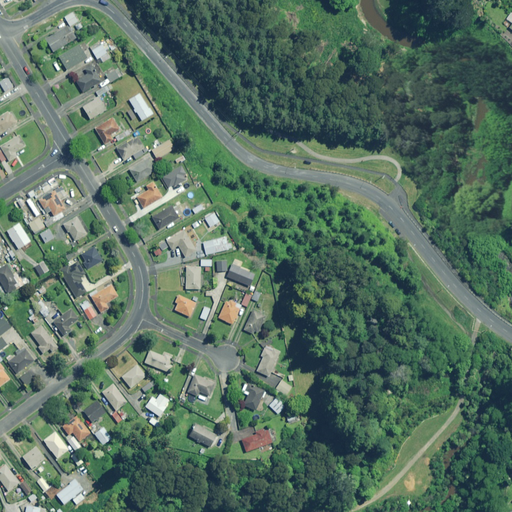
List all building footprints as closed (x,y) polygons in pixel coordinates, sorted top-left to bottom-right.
[(78,22),(72,13),(64,18),(70,27),(78,22)] [(75,39),(67,27),(45,40),(53,53),(75,39)] [(87,59),(79,45),(58,57),(66,71),(87,59)] [(110,59),(102,45),(92,51),(96,59),(99,58),(102,63),(110,59)] [(101,82),(91,66),(84,70),(87,75),(75,81),(83,93),(101,82)] [(119,78),(114,71),(106,76),(110,83),(119,78)] [(13,88),(7,77),(0,81),(0,84),(5,92),(13,88)] [(109,91),(106,86),(96,93),(98,97),(109,91)] [(148,109),(139,94),(129,101),(141,121),(153,114),(149,108),(148,109)] [(106,110),(99,98),(82,108),(89,120),(106,110)] [(0,133),(18,124),(11,111),(0,117),(0,133)] [(120,130),(112,118),(94,129),(104,146),(113,141),(110,136),(120,130)] [(25,147),(19,136),(0,147),(9,162),(17,157),(14,154),(25,147)] [(135,159),(149,152),(146,147),(144,148),(138,137),(116,149),(123,161),(133,155),(135,159)] [(169,141),(152,152),(157,160),(174,150),(169,141)] [(185,160),(182,155),(174,160),(177,165),(185,160)] [(155,162),(152,164),(148,158),(128,170),(136,183),(156,172),(155,170),(158,168),(155,162)] [(203,187),(199,181),(194,185),(198,190),(203,187)] [(137,197),(143,209),(153,203),(154,205),(158,203),(157,201),(161,199),(152,182),(144,187),(147,191),(137,197)] [(176,193),(172,186),(164,191),(168,198),(176,193)] [(67,197),(61,187),(38,200),(46,214),(50,212),(54,217),(65,210),(60,202),(67,197)] [(30,199),(26,202),(36,218),(40,216),(30,199)] [(203,209),(197,201),(189,207),(195,215),(203,209)] [(159,231),(180,219),(172,205),(151,217),(159,231)] [(214,213),(204,219),(210,228),(219,222),(214,213)] [(44,227),(39,218),(29,225),(34,233),(44,227)] [(55,223),(52,218),(44,223),(47,228),(55,223)] [(86,235),(76,218),(63,226),(68,234),(69,233),(74,242),(86,235)] [(197,221),(191,225),(194,229),(200,226),(197,221)] [(30,242),(19,225),(7,232),(18,250),(30,242)] [(172,250),(178,246),(186,259),(197,252),(195,249),(200,246),(197,242),(199,240),(190,227),(167,242),(172,250)] [(54,238),(49,229),(40,235),(45,244),(54,238)] [(227,237),(203,242),(206,255),(229,250),(227,237)] [(103,262),(94,247),(81,255),(85,262),(83,263),(87,271),(103,262)] [(75,257),(73,252),(63,257),(66,262),(75,257)] [(200,267),(204,267),(204,272),(209,272),(210,267),(212,267),(212,260),(201,260),(200,267)] [(83,286),(79,281),(84,278),(83,276),(85,274),(77,261),(59,271),(76,299),(86,293),(83,286)] [(226,261),(217,261),(217,272),(226,273),(226,261)] [(48,271),(43,262),(34,269),(39,277),(48,271)] [(20,286),(7,265),(0,269),(0,282),(7,294),(20,286)] [(251,272),(231,265),(226,279),(246,286),(251,272)] [(186,268),(185,290),(200,291),(201,268),(186,268)] [(117,297),(111,285),(99,292),(98,291),(90,295),(100,314),(108,309),(105,304),(117,297)] [(247,308),(253,295),(246,292),(243,300),(240,299),(238,304),(227,299),(218,319),(232,326),(241,305),(247,308)] [(260,294),(254,292),(251,300),(257,302),(260,294)] [(174,303),(176,304),(173,311),(189,319),(193,312),(194,312),(197,304),(178,295),(174,303)] [(50,314),(41,301),(35,305),(44,318),(50,314)] [(96,316),(88,302),(81,306),(89,321),(96,316)] [(210,309),(203,307),(199,319),(206,321),(210,309)] [(79,320),(71,310),(53,323),(63,337),(71,332),(68,328),(79,320)] [(252,335),(254,332),(259,334),(268,314),(261,311),(260,313),(252,310),(243,331),(252,335)] [(38,321),(32,315),(29,319),(35,325),(38,321)] [(3,319),(0,321),(0,349),(7,344),(1,336),(11,328),(3,319)] [(58,348),(42,326),(31,335),(39,346),(37,348),(43,355),(49,350),(52,353),(58,348)] [(280,353),(265,347),(254,372),(269,378),(280,353)] [(149,349),(143,363),(169,374),(172,366),(169,364),(171,358),(149,349)] [(34,362),(25,350),(8,362),(16,375),(34,362)] [(0,387),(10,380),(0,366),(0,387)] [(137,366),(121,378),(130,389),(146,377),(137,366)] [(34,381),(28,373),(20,378),(26,386),(34,381)] [(197,397),(199,393),(209,397),(214,384),(204,380),(194,376),(187,393),(197,397)] [(291,387),(282,381),(276,389),(286,396),(291,387)] [(141,389),(144,393),(154,386),(150,382),(141,389)] [(241,393),(249,397),(244,407),(256,413),(266,391),(254,386),(245,382),(241,393)] [(127,403),(113,385),(102,393),(115,412),(127,403)] [(169,403),(156,394),(146,409),(159,418),(169,403)] [(284,407),(276,398),(268,406),(277,415),(284,407)] [(106,414),(97,402),(83,412),(92,424),(106,414)] [(122,420),(116,413),(111,416),(118,424),(122,420)] [(73,448),(90,434),(76,416),(62,427),(68,436),(66,438),(73,448)] [(151,418),(148,423),(157,429),(160,424),(151,418)] [(218,435),(195,422),(188,437),(211,449),(218,435)] [(111,439),(103,428),(94,435),(102,446),(111,439)] [(266,429),(240,438),(245,453),(271,444),(266,429)] [(68,451),(55,433),(43,441),(57,459),(68,451)] [(45,460),(36,448),(22,458),(31,470),(45,460)] [(19,484),(5,466),(0,469),(0,481),(8,492),(19,484)] [(40,476),(35,480),(44,492),(49,488),(40,476)] [(83,490),(74,480),(56,496),(64,505),(71,499),(76,505),(84,499),(79,493),(83,490)] [(32,491),(25,482),(20,486),(26,495),(32,491)]
